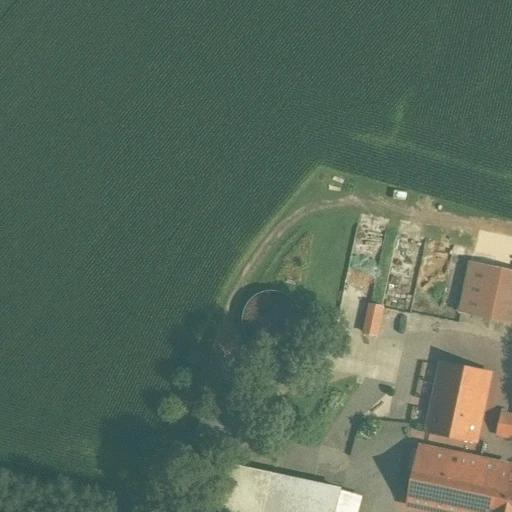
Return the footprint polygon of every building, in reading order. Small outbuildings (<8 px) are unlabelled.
[(494,267),(472,262),(461,312),(483,317),(494,267)] [(511,270),(494,267),(483,317),(501,321),(511,270)] [(511,270),(501,321),(511,323),(511,270)] [(299,331),(301,320),(299,309),(292,299),(283,293),(272,291),(261,294),(251,300),(245,310),(243,321),(246,332),(252,341),(262,347),(273,349),(284,347),(293,340),(299,331)] [(367,334),(384,338),(391,306),(374,303),(367,334)] [(490,375),(443,365),(429,430),(428,431),(476,441),(476,440),(490,375)] [(511,415),(502,413),(497,435),(511,438),(511,415)] [(489,462),(421,448),(409,505),(441,511),(511,511),(511,475),(509,475),(511,468),(489,463),(489,462)] [(335,511),(342,490),(230,466),(220,511),(335,511)]
